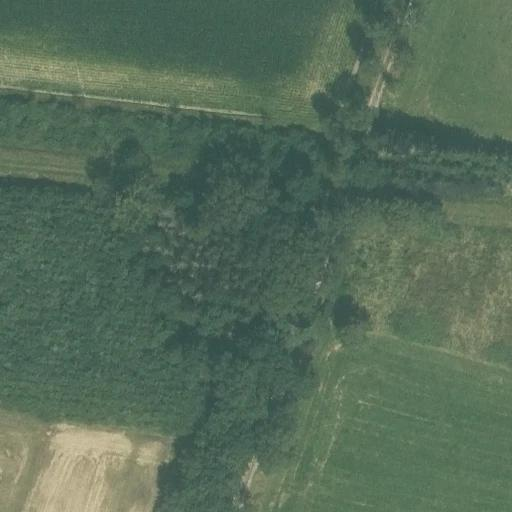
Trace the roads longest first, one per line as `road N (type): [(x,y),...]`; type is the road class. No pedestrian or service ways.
road 1 (track): [(231,511),(331,247),(340,197),(407,0)]
road 2 (track): [(0,167),(511,216)]
